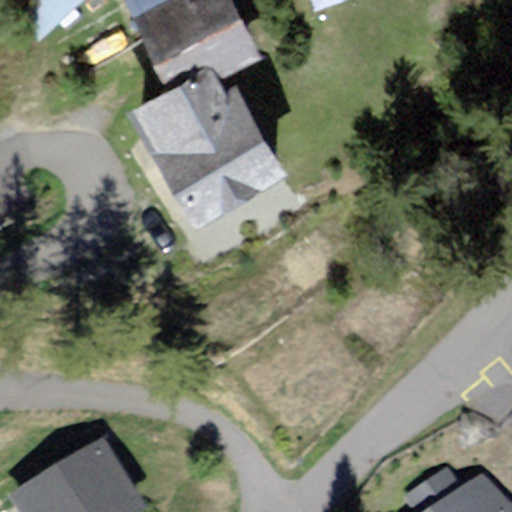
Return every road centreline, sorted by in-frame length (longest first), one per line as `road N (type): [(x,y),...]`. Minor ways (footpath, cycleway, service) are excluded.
road 1 (unclassified): [(271,511),(234,440),(175,406),(130,392),(0,395)]
road 2 (residential): [(511,314),(288,511)]
road 3 (unclassified): [(0,290),(84,241),(100,200),(90,172),(56,148),(29,145),(0,162)]
